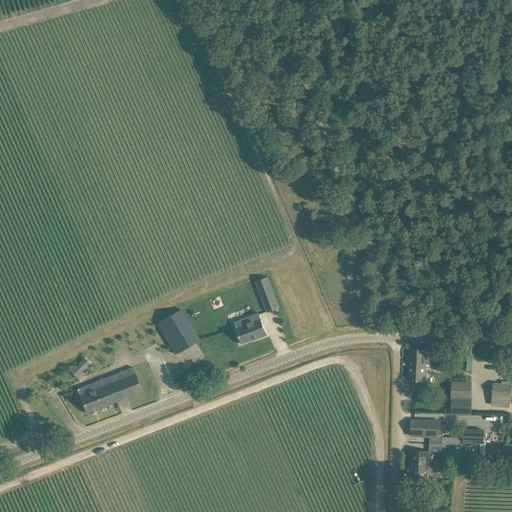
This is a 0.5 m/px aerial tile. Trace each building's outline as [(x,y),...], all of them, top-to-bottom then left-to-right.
[(345,272),(349,279),(359,275),(356,267),(345,272)] [(256,281),(267,312),(279,308),(267,277),(256,281)] [(199,340),(181,309),(157,324),(175,354),(199,340)] [(234,328),(240,344),(257,337),(258,338),(267,335),(259,313),(246,318),(248,322),(234,328)] [(409,349),(409,364),(426,365),(426,349),(409,349)] [(474,353),(463,352),(462,369),(472,370),(474,353)] [(80,362),(72,371),(77,376),(86,367),(80,362)] [(426,365),(409,364),(408,380),(416,381),(415,391),(425,392),(426,374),(425,374),(426,365)] [(77,389),(83,404),(86,413),(142,391),(133,367),(77,389)] [(453,383),(453,393),(453,397),(471,397),(471,393),(471,383),(453,383)] [(493,396),(510,398),(511,386),(494,384),(493,396)] [(430,444),(442,445),(442,444),(484,445),(484,429),(463,428),(463,437),(443,437),(443,435),(440,435),(441,421),(412,420),(411,436),(430,437),(430,444)] [(442,444),(442,445),(442,456),(462,457),(462,466),(476,467),(477,467),(483,467),(484,445),(442,444)] [(410,451),(409,471),(415,471),(415,478),(428,479),(428,472),(429,452),(410,451)]
